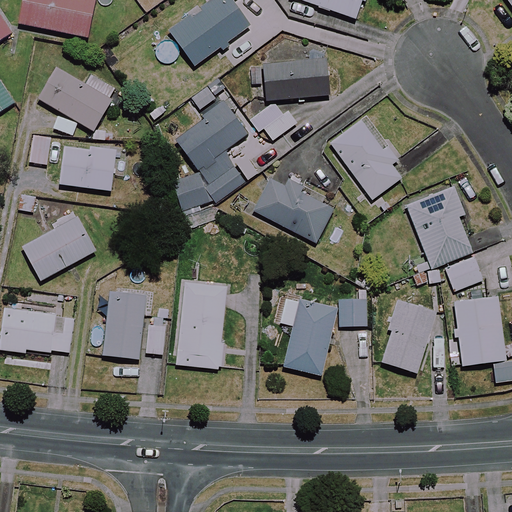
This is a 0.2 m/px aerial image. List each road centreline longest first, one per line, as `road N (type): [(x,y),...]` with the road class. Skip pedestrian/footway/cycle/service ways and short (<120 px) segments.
road 1 (tertiary): [(511,441),(318,450),(164,446)]
road 2 (tertiary): [(164,446),(0,428)]
road 3 (residential): [(511,170),(480,110),(435,57)]
